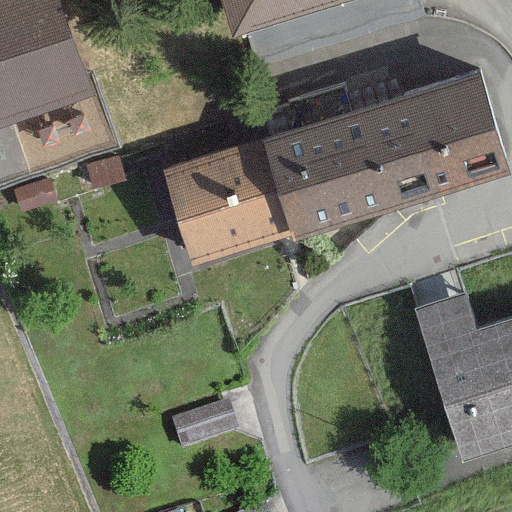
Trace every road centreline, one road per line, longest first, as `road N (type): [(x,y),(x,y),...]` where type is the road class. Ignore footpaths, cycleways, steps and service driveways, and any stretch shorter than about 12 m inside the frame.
road 1 (residential): [(318,511),(279,402),(280,355),(298,323),(419,239),(511,208)]
road 2 (residential): [(511,17),(474,1),(294,57)]
